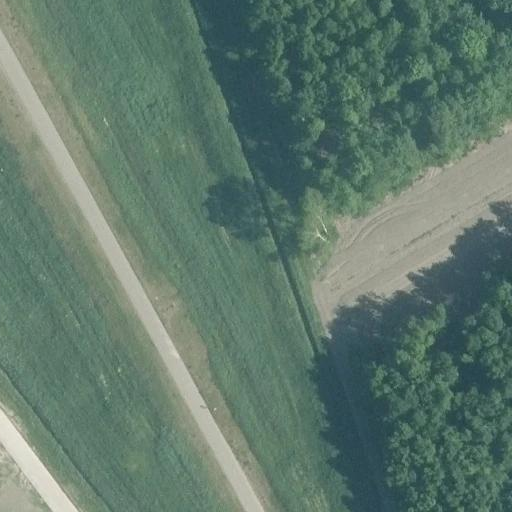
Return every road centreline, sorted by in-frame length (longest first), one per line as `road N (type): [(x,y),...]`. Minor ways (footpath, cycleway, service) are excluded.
road 1 (unclassified): [(250,511),(0,52)]
road 2 (track): [(511,191),(327,297),(332,350),(392,511)]
